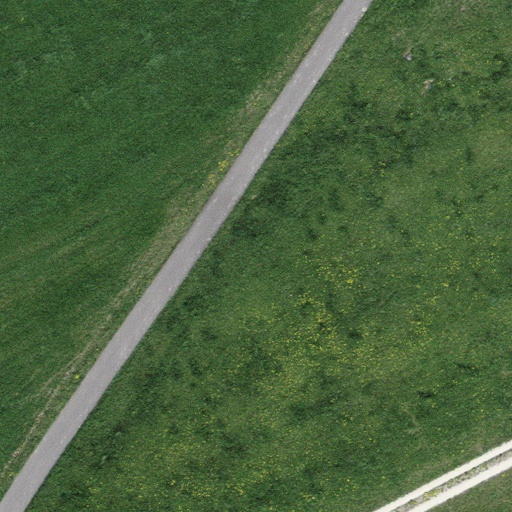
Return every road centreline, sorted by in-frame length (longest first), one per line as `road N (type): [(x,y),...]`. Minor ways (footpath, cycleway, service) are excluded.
road 1 (track): [(6,511),(355,0)]
road 2 (track): [(393,511),(511,449)]
